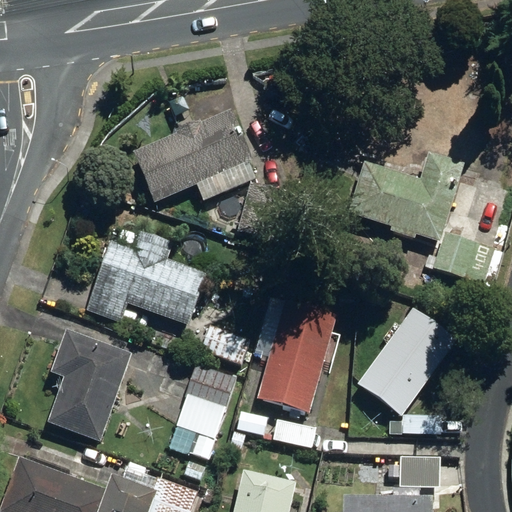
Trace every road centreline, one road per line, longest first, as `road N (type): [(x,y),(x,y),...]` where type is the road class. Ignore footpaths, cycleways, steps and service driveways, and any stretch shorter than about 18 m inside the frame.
road 1 (secondary): [(252,0),(25,40)]
road 2 (residential): [(0,220),(19,168),(30,92),(25,40)]
road 3 (residential): [(492,511),(485,471),(511,334)]
